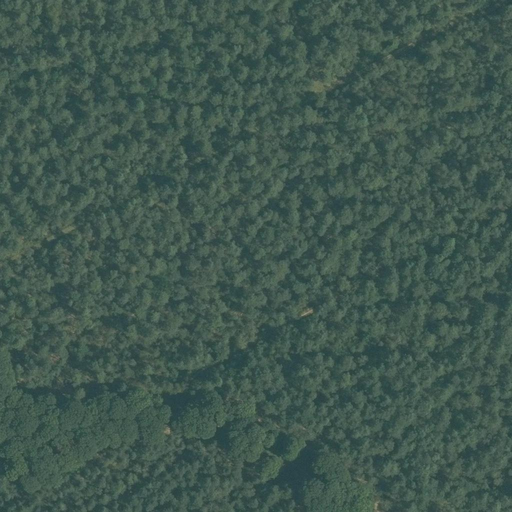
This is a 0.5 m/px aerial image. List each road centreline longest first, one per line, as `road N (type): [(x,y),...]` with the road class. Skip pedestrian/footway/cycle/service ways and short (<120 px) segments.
road 1 (track): [(506,0),(0,267)]
road 2 (track): [(128,419),(204,369),(511,205)]
road 3 (track): [(170,413),(208,419),(273,452),(342,511)]
road 4 (track): [(0,404),(28,422),(69,428),(170,413)]
